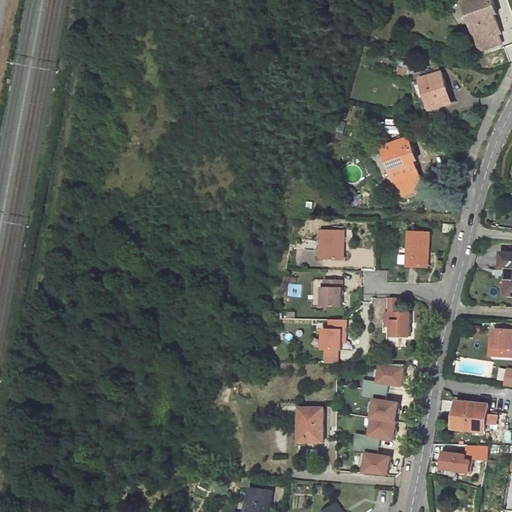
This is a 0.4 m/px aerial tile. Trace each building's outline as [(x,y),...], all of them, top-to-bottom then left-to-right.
[(494,0),(464,0),(482,49),(503,41),(500,33),(502,33),(496,14),(499,13),(494,0)] [(443,71),(422,78),(432,109),(451,102),(446,88),(448,88),(443,71)] [(349,122),(342,120),(339,131),(345,133),(349,122)] [(410,137),(384,146),(402,195),(423,188),(421,179),(422,179),(416,160),(418,159),(410,137)] [(445,223),(444,231),(454,232),(455,232),(455,224),(445,223)] [(345,229),(324,229),(323,258),(345,259),(345,229)] [(432,232),(410,231),(409,265),(429,266),(429,252),(431,252),(432,232)] [(511,252),(503,252),(502,268),(510,268),(508,294),(511,294),(511,252)] [(344,279),(327,278),(327,285),(324,285),(323,306),(343,307),(344,279)] [(401,312),(401,298),(390,298),(390,312),(401,312)] [(390,312),(388,312),(388,320),(393,320),(393,326),(393,335),(412,336),(413,312),(401,312),(390,312)] [(330,319),(330,328),(324,328),(324,349),(343,349),(344,339),(348,339),(348,319),(330,319)] [(511,330),(492,330),(491,338),(494,338),(494,347),(496,348),(496,356),(511,356),(511,330)] [(408,370),(383,366),(380,384),(391,385),(405,388),(408,370)] [(362,398),(378,401),(388,402),(391,385),(380,384),(365,381),(362,398)] [(388,402),(378,401),(375,420),(400,424),(403,405),(388,402)] [(491,405),(460,401),(456,429),(488,432),(489,423),(498,424),(499,417),(490,416),(491,405)] [(325,409),(302,409),(303,442),(326,442),(325,409)] [(397,442),(400,424),(375,420),(373,438),(383,440),(397,442)] [(383,440),(373,438),(357,436),(355,452),(370,455),(380,456),(383,440)] [(491,446),(470,446),(470,460),(483,461),(483,467),(488,467),(491,446)] [(380,456),(370,455),(367,473),(391,477),(394,458),(380,456)] [(275,492),(253,489),(250,508),(253,508),(252,511),(265,511),(266,510),(272,511),(275,492)]
